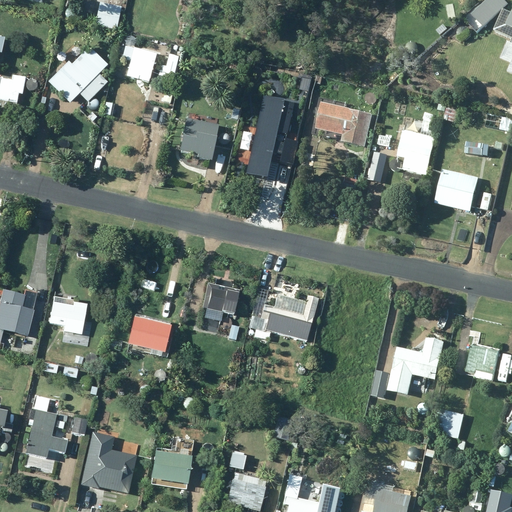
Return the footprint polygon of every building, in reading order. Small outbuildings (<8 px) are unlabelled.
[(100,2),(96,24),(116,29),(121,6),(100,2)] [(496,30),(511,37),(511,11),(505,9),(496,30)] [(148,82),(156,54),(125,46),(121,59),(131,61),(127,76),(148,82)] [(88,102),(107,82),(99,73),(108,64),(92,49),(88,53),(86,50),(71,65),(68,61),(48,81),(70,103),(79,94),(88,102)] [(175,69),(179,56),(170,54),(166,66),(175,69)] [(170,81),(173,72),(165,70),(163,80),(170,81)] [(0,107),(15,110),(19,93),(23,94),(26,77),(12,75),(11,80),(0,77),(0,107)] [(285,83),(253,79),(251,91),(283,96),(285,83)] [(199,85),(185,84),(184,93),(198,94),(199,85)] [(276,133),(286,136),(293,105),(283,103),(273,100),(263,98),(245,176),(265,181),(271,155),(279,156),(278,164),(292,167),(297,144),(283,141),(282,145),(274,143),(276,133)] [(366,146),(374,115),(324,103),(318,129),(344,134),(343,141),(366,146)] [(445,119),(457,122),(460,108),(449,105),(445,119)] [(237,119),(239,109),(233,108),(231,118),(237,119)] [(87,116),(92,121),(97,117),(92,112),(87,116)] [(197,158),(211,160),(218,124),(186,118),(180,150),(198,154),(197,158)] [(405,130),(399,155),(407,157),(404,170),(428,175),(436,137),(405,130)] [(485,143),(467,141),(466,153),(484,155),(485,143)] [(496,142),(495,147),(505,150),(507,144),(496,142)] [(375,154),(368,181),(381,184),(388,158),(375,154)] [(436,203),(472,211),(480,178),(444,169),(436,203)] [(346,177),(343,192),(346,193),(345,197),(355,198),(358,178),(346,177)] [(489,210),(492,194),(485,192),(484,196),(481,196),(480,202),(482,202),(481,209),(489,210)] [(234,314),(240,290),(208,283),(202,308),(222,313),(222,311),(234,314)] [(37,293),(26,290),(25,295),(2,290),(0,300),(0,341),(3,330),(27,335),(37,293)] [(302,314),(264,304),(260,318),(301,329),(298,339),(303,340),(304,337),(308,338),(318,298),(307,295),(302,314)] [(82,329),(87,305),(74,302),(73,305),(53,302),(49,323),(68,326),(68,330),(77,331),(77,328),(82,329)] [(171,325),(134,316),(127,344),(150,349),(149,353),(161,356),(162,352),(164,353),(171,325)] [(228,341),(237,343),(239,326),(232,325),(233,323),(226,322),(224,334),(229,334),(228,341)] [(269,331),(256,329),(254,337),(268,340),(269,331)] [(113,339),(123,341),(125,333),(115,330),(113,339)] [(425,353),(399,347),(392,376),(383,374),(380,388),(409,395),(414,374),(437,379),(446,342),(429,338),(425,353)] [(501,352),(473,345),(467,372),(476,374),(476,376),(493,380),(501,352)] [(198,362),(196,370),(203,372),(205,364),(198,362)] [(58,366),(44,363),(41,375),(56,378),(58,366)] [(79,370),(64,368),(62,380),(76,383),(79,370)] [(156,404),(145,402),(144,410),(150,411),(151,408),(155,409),(156,404)] [(435,433),(459,439),(465,415),(441,409),(435,433)] [(36,410),(25,453),(46,458),(47,454),(54,455),(55,451),(64,453),(67,441),(51,437),(56,415),(36,410)] [(0,411),(0,431),(10,433),(12,425),(4,424),(6,413),(0,411)] [(75,417),(71,434),(81,436),(84,419),(75,417)] [(288,440),(291,420),(277,417),(274,437),(288,440)] [(111,450),(114,437),(92,432),(81,485),(99,489),(99,487),(128,494),(136,456),(111,450)] [(168,444),(177,445),(179,436),(170,434),(168,444)] [(429,457),(445,460),(447,452),(430,449),(429,457)] [(191,457),(156,451),(151,478),(187,484),(191,457)] [(243,470),(246,456),(231,453),(228,467),(243,470)] [(405,468),(418,471),(419,463),(407,460),(405,468)] [(259,511),(267,481),(234,473),(226,507),(238,510),(239,506),(249,509),(248,511),(259,511)] [(342,481),(324,476),(321,488),(299,483),(300,479),(294,477),(289,495),(296,497),(297,493),(301,494),(296,511),(330,511),(331,510),(334,511),(342,481)] [(481,502),(484,490),(474,488),(472,500),(481,502)] [(412,511),(416,497),(379,490),(374,506),(364,503),(361,511),(412,511)] [(491,509),(489,511),(511,511),(511,495),(504,493),(500,511),(491,509)]
